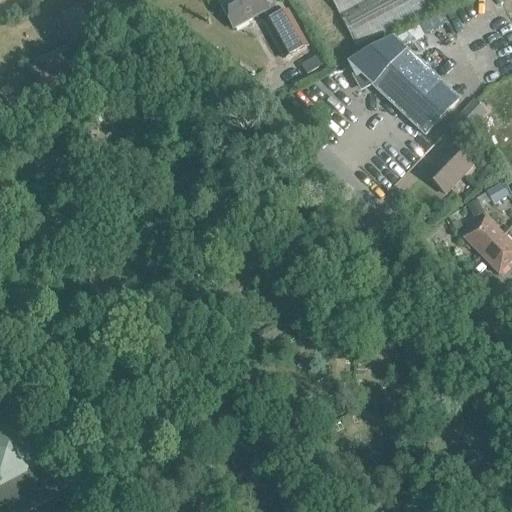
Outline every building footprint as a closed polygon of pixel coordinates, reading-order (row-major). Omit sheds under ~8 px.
[(268,9),(262,0),(223,0),(218,3),(222,9),(229,23),(233,30),(241,26),(246,23),(257,17),(263,14),(267,21),(269,24),(265,26),(285,61),(307,48),(288,14),(280,18),(273,5),(268,9)] [(312,0),(344,56),(411,19),(400,0),(312,0)] [(65,40),(70,48),(88,39),(84,30),(89,27),(86,21),(79,8),(55,21),(65,40)] [(393,42),(350,66),(357,79),(361,77),(374,88),(425,137),(458,102),(403,52),(393,42)] [(32,80),(34,79),(71,63),(65,48),(26,67),(32,80)] [(301,66),(306,75),(324,65),(319,56),(301,66)] [(40,94),(47,90),(48,92),(78,78),(71,63),(34,79),(37,86),(40,94)] [(464,130),(467,133),(486,113),(474,102),(450,128),(458,136),(464,130)] [(445,195),(457,182),(471,168),(451,148),(424,176),(445,195)] [(493,206),(508,199),(502,188),(495,191),(487,195),(493,206)] [(474,220),(483,216),(476,203),(468,207),(474,220)] [(511,263),(511,246),(485,219),(464,240),(499,276),(511,263)] [(40,463),(20,424),(32,417),(22,397),(2,408),(9,420),(0,425),(0,508),(63,475),(53,456),(40,463)]
